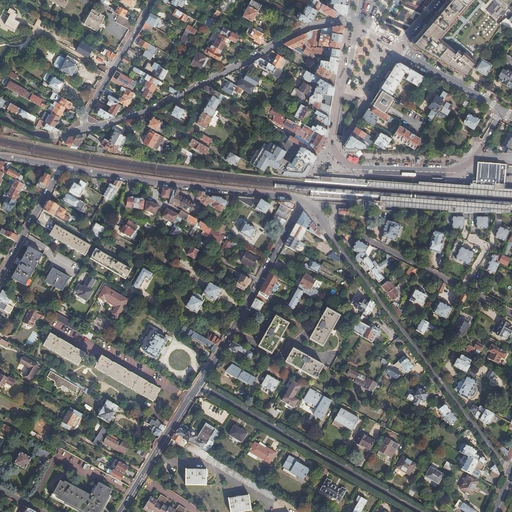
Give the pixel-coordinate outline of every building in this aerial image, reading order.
[(132,8),(136,1),(133,0),(119,0),(119,1),(132,8)] [(224,0),(220,9),(226,12),(230,4),(232,5),(234,0),(224,0)] [(262,5),(252,0),(251,0),(243,16),(252,22),(262,5)] [(298,0),(299,0),(305,4),(307,5),(314,9),(318,11),(319,12),(320,9),(321,8),(324,10),(323,11),(334,18),(336,17),(340,13),(331,8),(326,6),(315,0),(298,0)] [(436,19),(452,0),(444,0),(436,11),(431,16),(434,18),(436,19)] [(495,22),(496,21),(460,0),(452,0),(436,19),(477,44),(495,22)] [(460,0),(496,21),(497,19),(496,18),(499,14),(500,15),(501,15),(502,15),(507,10),(506,9),(509,6),(507,4),(510,0),(460,0)] [(340,13),(344,16),(346,15),(347,11),(348,5),(337,3),(337,4),(336,4),(335,4),(327,3),(326,6),(331,8),(340,13)] [(105,8),(119,16),(124,18),(128,11),(118,6),(116,10),(107,5),(105,8)] [(299,12),(296,18),(306,23),(312,22),(317,12),(306,6),(303,12),(305,13),(305,14),(303,13),(302,14),(299,12)] [(188,16),(176,9),(173,14),(185,21),(188,16)] [(91,13),(88,11),(82,23),(98,32),(104,20),(104,19),(105,17),(92,10),(91,13)] [(158,17),(151,13),(145,22),(150,24),(153,26),(158,17)] [(115,23),(129,30),(133,23),(124,18),(119,16),(115,23)] [(413,46),(416,47),(418,43),(417,42),(436,19),(434,18),(431,16),(415,36),(412,40),(413,40),(415,42),(413,46)] [(215,26),(218,21),(216,20),(212,18),(207,27),(211,29),(213,25),(215,26)] [(416,47),(456,71),(477,44),(436,19),(417,42),(418,43),(416,47)] [(485,48),(497,31),(500,26),(501,24),(496,21),(495,22),(477,44),(485,48)] [(191,33),(194,35),(198,28),(194,25),(192,28),(190,32),(191,33)] [(331,33),(343,35),(344,32),(344,28),(342,25),(332,27),(331,33)] [(258,31),(250,27),(246,34),(255,39),(254,41),(264,46),(267,44),(265,42),(264,41),(262,41),(260,39),(263,34),(261,33),(258,31)] [(329,46),(330,40),(331,33),(332,27),(321,29),(321,33),(320,33),(319,45),(329,46)] [(286,46),(296,51),(306,57),(309,52),(311,47),(315,48),(318,30),(311,31),(309,32),(312,36),(311,40),(310,45),(304,35),(295,39),(284,44),(286,46)] [(231,41),(235,43),(239,37),(228,31),(226,33),(222,31),(220,34),(231,41)] [(188,40),(189,37),(184,33),(179,41),(185,44),(188,40)] [(330,40),(342,42),(343,38),(343,35),(331,33),(330,40)] [(229,45),(231,41),(220,34),(217,38),(216,38),(215,40),(216,41),(213,45),(222,50),(226,44),(229,45)] [(137,42),(137,43),(147,49),(144,54),(150,58),(156,47),(155,47),(154,46),(141,39),(137,36),(135,40),(137,42)] [(195,44),(188,40),(185,44),(192,48),(195,44)] [(332,48),(341,50),(341,46),(342,42),(330,40),(329,46),(332,46),(332,48)] [(456,71),(466,76),(481,54),(485,48),(477,44),(456,71)] [(219,54),(222,50),(213,45),(212,45),(210,48),(208,47),(205,50),(208,52),(207,53),(219,60),(220,60),(221,60),(222,57),(222,56),(219,54)] [(103,48),(101,53),(114,60),(117,56),(103,48)] [(331,51),(331,56),(339,57),(340,54),(341,50),(332,48),(331,51)] [(311,59),(312,60),(313,55),(315,55),(315,53),(309,52),(306,57),(311,59)] [(200,69),(207,57),(201,53),(199,57),(197,55),(191,64),(200,69)] [(508,64),(511,57),(511,56),(506,53),(501,60),(508,64)] [(278,54),(272,65),(277,67),(278,68),(282,70),(287,60),(284,58),(278,54)] [(68,56),(66,60),(60,69),(60,70),(72,77),(80,63),(68,56)] [(321,59),(320,65),(337,74),(338,66),(339,57),(331,56),(330,59),(331,59),(331,61),(321,59)] [(60,69),(66,60),(60,57),(58,58),(55,63),(56,67),(60,69)] [(272,65),(260,58),(254,62),(260,65),(259,66),(273,74),(277,67),(272,65)] [(492,64),(482,58),(476,69),(486,75),(492,64)] [(417,86),(424,76),(400,62),(396,63),(391,71),(383,84),(380,89),(396,99),(397,97),(394,95),(392,95),(394,92),(393,91),(400,80),(402,77),(417,86)] [(162,79),(168,69),(156,63),(154,67),(158,70),(155,75),(162,79)] [(337,74),(320,65),(314,75),(335,86),(336,80),(337,74)] [(150,82),(153,77),(134,67),(133,69),(133,70),(134,71),(139,74),(141,74),(145,76),(144,79),(150,82)] [(511,72),(510,71),(511,69),(508,67),(507,69),(506,69),(505,71),(503,70),(500,75),(500,76),(499,78),(500,79),(500,80),(503,82),(511,87),(511,85),(511,72)] [(104,78),(106,74),(95,68),(93,72),(104,78)] [(334,90),(335,86),(314,75),(305,70),(302,75),(303,78),(307,80),(310,80),(312,80),(318,82),(319,83),(319,84),(318,84),(318,86),(316,88),(315,91),(314,91),(313,92),(323,93),(323,91),(326,91),(325,94),(333,95),(334,90)] [(123,75),(116,71),(111,80),(122,87),(131,91),(136,82),(132,79),(129,78),(123,75)] [(16,81),(18,76),(11,72),(9,77),(16,81)] [(46,81),(49,83),(48,85),(59,92),(65,83),(53,76),(49,74),(46,81)] [(267,82),(254,74),(248,84),(261,92),(267,82)] [(238,80),(229,75),(222,78),(232,84),(235,86),(238,80)] [(162,85),(163,83),(153,77),(150,82),(156,86),(158,84),(160,85),(162,85)] [(153,91),(156,86),(150,82),(144,79),(140,85),(144,86),(153,92),(153,91)] [(10,82),(7,88),(17,94),(24,98),(27,91),(10,82)] [(308,95),(311,91),(310,91),(312,87),(304,82),(299,90),(302,92),(308,95)] [(231,94),(234,89),(231,87),(232,85),(228,83),(224,90),(231,94)] [(93,95),(96,90),(86,85),(84,89),(88,92),(93,95)] [(149,99),(153,92),(144,86),(142,90),(145,92),(142,96),(149,99)] [(220,94),(207,86),(201,89),(212,95),(218,99),(220,100),(223,102),(225,97),(220,94)] [(132,97),(135,93),(131,91),(122,87),(121,89),(125,92),(124,93),(132,97)] [(405,105),(414,92),(407,87),(406,89),(407,90),(405,95),(404,94),(402,96),(403,97),(400,102),(405,105)] [(302,92),(299,90),(297,89),(292,96),(297,99),(302,92)] [(396,99),(380,89),(376,95),(371,103),(374,106),(387,114),(396,99)] [(447,94),(438,109),(435,113),(443,118),(446,117),(447,114),(447,115),(453,106),(447,102),(451,96),(450,95),(452,92),(449,91),(448,90),(447,94)] [(27,91),(24,98),(44,109),(46,106),(41,103),(43,100),(34,96),(32,95),(27,92),(27,91)] [(331,105),(333,95),(325,94),(323,93),(313,92),(311,91),(308,95),(308,96),(309,97),(308,102),(313,104),(312,108),(316,110),(329,117),(331,105)] [(434,115),(435,113),(438,109),(447,94),(445,92),(442,91),(438,97),(436,95),(429,107),(430,108),(426,115),(430,117),(428,120),(430,121),(434,115)] [(66,108),(69,110),(73,103),(53,93),(52,95),(56,97),(55,98),(59,100),(60,100),(61,101),(59,104),(66,108)] [(126,108),(132,97),(124,93),(120,101),(120,102),(124,104),(122,106),(126,108)] [(120,101),(111,95),(109,94),(107,98),(110,99),(118,104),(120,102),(120,101)] [(218,99),(212,95),(206,105),(215,110),(220,100),(218,99)] [(108,112),(115,116),(121,106),(118,104),(110,99),(107,104),(111,106),(108,112)] [(465,112),(470,103),(465,100),(460,109),(464,110),(465,112)] [(52,113),(60,118),(66,108),(59,104),(55,102),(53,105),(52,105),(51,106),(55,108),(53,111),(52,113)] [(17,114),(18,112),(20,108),(12,104),(11,103),(8,109),(17,114)] [(295,115),(294,116),(298,118),(298,119),(304,122),(312,110),(305,106),(304,106),(301,104),(299,109),(297,107),(293,114),(295,115)] [(185,110),(176,105),(170,114),(180,120),(185,110)] [(215,110),(206,105),(202,112),(212,118),(217,121),(219,118),(215,116),(218,111),(215,110)] [(394,118),(391,116),(387,114),(374,106),(372,109),(368,107),(367,110),(362,118),(368,122),(374,125),(377,119),(376,119),(378,116),(387,122),(388,120),(391,122),(394,118)] [(29,120),(32,115),(20,108),(18,112),(19,113),(19,114),(29,120)] [(107,119),(115,116),(108,112),(107,112),(102,109),(100,108),(98,110),(96,113),(107,119)] [(283,113),(277,110),(276,113),(277,113),(272,121),(277,123),(279,124),(281,121),(284,123),(284,124),(293,129),(296,124),(303,128),(303,129),(316,137),(315,139),(311,137),(309,136),(307,141),(309,142),(316,146),(321,149),(323,145),(325,142),(326,137),(311,128),(298,121),(290,117),(288,116),(283,113)] [(328,125),(329,117),(316,110),(314,113),(315,116),(316,116),(315,118),(328,125)] [(250,111),(247,115),(254,119),(256,116),(254,115),(255,114),(250,111)] [(54,127),(59,120),(51,115),(45,112),(41,120),(46,123),(54,127)] [(212,118),(202,112),(199,118),(200,119),(197,123),(199,124),(199,125),(206,129),(212,118)] [(474,128),(477,129),(481,123),(478,121),(479,119),(474,116),(468,113),(463,122),(473,129),(474,128)] [(162,123),(163,122),(153,116),(148,126),(152,128),(157,132),(161,125),(162,126),(163,126),(163,124),(163,123),(162,123)] [(32,126),(36,128),(41,120),(37,118),(33,124),(32,126)] [(56,131),(60,130),(54,127),(46,123),(41,120),(36,128),(39,129),(41,126),(52,132),(56,131)] [(284,123),(281,121),(279,124),(286,128),(294,133),(297,130),(309,136),(311,137),(315,139),(316,137),(303,129),(303,128),(296,124),(293,129),(284,124),(284,123)] [(272,129),(273,130),(275,127),(266,122),(264,125),(268,127),(272,129)] [(327,133),(327,129),(320,125),(319,125),(314,123),(314,122),(311,128),(326,137),(327,133)] [(275,127),(284,132),(286,128),(279,124),(277,123),(275,127)] [(125,129),(118,125),(110,128),(115,130),(122,134),(125,129)] [(412,148),(414,149),(415,148),(420,138),(400,125),(397,130),(393,136),(407,145),(412,148)] [(190,126),(187,132),(192,135),(195,129),(190,126)] [(266,139),(272,129),(268,127),(262,137),(266,139)] [(273,130),(288,139),(290,135),(284,132),(275,127),(273,130)] [(366,133),(356,127),(354,130),(351,135),(357,138),(359,136),(363,138),(366,133)] [(120,147),(126,137),(122,134),(115,130),(109,141),(120,147)] [(157,133),(151,130),(144,143),(157,150),(164,137),(157,133)] [(305,140),(307,141),(309,136),(297,130),(294,133),(305,140)] [(384,150),(393,150),(393,145),(389,142),(391,139),(391,138),(380,132),(374,142),(384,150)] [(87,137),(99,144),(100,141),(98,139),(89,134),(87,137)] [(78,135),(70,137),(66,144),(71,147),(78,135)] [(71,147),(70,148),(77,149),(84,137),(80,135),(78,135),(71,147)] [(200,140),(209,145),(211,140),(203,135),(200,140)] [(309,151),(317,155),(319,152),(321,149),(316,146),(309,142),(308,143),(310,144),(309,146),(304,143),(304,142),(297,138),(297,139),(290,135),(288,139),(293,141),(299,145),(304,148),(310,151),(309,151)] [(358,149),(366,149),(369,145),(368,143),(366,142),(362,140),(362,141),(357,138),(351,135),(347,140),(344,146),(347,149),(358,149)] [(420,138),(415,148),(418,149),(420,149),(423,144),(422,143),(425,139),(422,137),(420,138)] [(122,148),(120,147),(109,141),(105,139),(102,145),(106,148),(111,151),(115,152),(117,149),(120,151),(122,148)] [(208,148),(209,148),(193,139),(190,145),(202,152),(203,152),(205,153),(208,148)] [(295,156),(311,166),(315,160),(317,155),(309,151),(310,151),(304,148),(299,145),(293,141),(290,147),(297,152),(297,153),(281,144),(280,146),(282,147),(281,148),(286,151),(295,156)] [(299,175),(305,176),(311,166),(295,156),(291,162),(283,158),(283,157),(286,151),(281,148),(271,142),(266,149),(261,146),(258,150),(257,149),(249,162),(263,171),(267,166),(270,167),(278,168),(278,170),(279,171),(277,173),(282,173),(283,172),(284,172),(284,174),(286,174),(289,172),(291,173),(290,174),(294,175),(295,173),(299,175)] [(447,142),(442,150),(447,150),(451,144),(447,142)] [(184,162),(188,164),(193,156),(193,153),(184,149),(181,147),(179,151),(188,156),(184,162)] [(236,166),(241,158),(240,158),(227,150),(225,153),(228,155),(225,159),(236,166)] [(506,164),(477,162),(476,173),(476,183),(470,183),(470,185),(419,181),(419,183),(487,189),(511,190),(511,188),(504,188),(505,184),(506,164)] [(21,181),(20,182),(22,184),(25,179),(23,178),(23,177),(15,172),(15,171),(11,168),(10,169),(9,169),(7,173),(21,181)] [(37,184),(44,188),(51,176),(45,173),(43,177),(41,176),(39,181),(37,184)] [(25,185),(38,192),(39,189),(27,182),(28,181),(25,179),(22,184),(25,185)] [(21,191),(25,185),(22,184),(20,182),(15,180),(12,186),(21,191)] [(78,185),(74,183),(70,190),(70,191),(69,192),(77,197),(78,195),(80,196),(85,189),(84,189),(87,184),(81,180),(78,185)] [(103,196),(105,197),(109,200),(117,186),(119,187),(123,182),(113,181),(105,180),(104,182),(109,185),(103,196)] [(16,201),(21,191),(12,186),(9,192),(6,191),(4,195),(16,201)] [(170,189),(163,188),(161,198),(171,199),(174,190),(170,189)] [(174,190),(171,199),(169,205),(173,207),(175,204),(179,207),(183,200),(177,196),(179,191),(174,190)] [(86,204),(68,193),(63,201),(81,212),(86,204)] [(206,194),(199,193),(198,198),(202,201),(201,203),(206,206),(209,201),(215,205),(213,207),(221,211),(223,209),(225,210),(226,208),(225,208),(210,199),(205,196),(206,194)] [(10,211),(16,201),(4,195),(2,199),(3,200),(6,202),(3,207),(10,211)] [(210,199),(225,208),(228,203),(219,198),(211,196),(210,199)] [(232,197),(238,200),(251,208),(253,205),(254,200),(248,199),(241,198),(232,197)] [(129,204),(129,207),(142,209),(144,200),(142,200),(136,199),(130,198),(129,204)] [(179,207),(178,210),(182,212),(190,216),(190,217),(192,213),(190,212),(194,205),(184,199),(183,200),(179,207)] [(262,200),(254,200),(253,205),(251,208),(262,214),(263,213),(266,214),(270,205),(262,200)] [(49,201),(44,211),(55,217),(56,215),(68,221),(70,218),(64,215),(66,211),(49,201)] [(380,202),(367,201),(366,206),(366,212),(382,213),(383,206),(379,205),(380,202)] [(155,216),(160,207),(151,203),(146,202),(144,212),(148,212),(155,216)] [(273,220),(283,226),(289,215),(293,209),(295,205),(290,202),(280,202),(279,203),(281,204),(273,220)] [(179,217),(180,216),(168,209),(163,217),(175,224),(179,217)] [(308,232),(326,242),(326,241),(316,228),(304,212),(303,211),(300,217),(296,224),(301,227),(304,229),(305,230),(306,230),(308,232)] [(180,216),(179,217),(187,222),(190,216),(182,212),(180,216)] [(476,215),(469,214),(469,220),(475,221),(475,228),(487,229),(487,218),(476,217),(476,215)] [(190,217),(190,216),(187,222),(196,227),(192,233),(192,234),(194,235),(198,228),(199,225),(202,227),(201,230),(204,231),(202,235),(207,237),(207,236),(211,229),(207,226),(190,217)] [(464,216),(449,216),(448,230),(464,230),(464,216)] [(19,227),(20,223),(12,218),(10,222),(19,227)] [(122,234),(132,240),(136,233),(139,229),(136,227),(133,225),(134,223),(130,221),(127,226),(128,227),(127,228),(126,227),(122,234)] [(388,239),(391,239),(396,241),(397,237),(398,237),(401,225),(386,221),(383,233),(381,241),(387,244),(388,239)] [(106,229),(113,233),(115,226),(109,223),(105,229),(106,229)] [(250,239),(256,229),(245,223),(239,233),(250,239)] [(95,237),(94,239),(98,241),(98,239),(104,228),(96,224),(91,233),(98,237),(97,238),(95,237)] [(289,236),(300,242),(306,230),(305,230),(304,229),(301,227),(296,224),(289,236)] [(63,230),(55,225),(54,228),(50,235),(85,255),(90,246),(83,241),(84,240),(80,238),(80,239),(67,232),(68,231),(64,228),(63,230)] [(173,229),(170,234),(176,238),(180,232),(173,228),(173,229)] [(508,232),(497,228),(492,238),(503,243),(508,232)] [(1,233),(15,241),(16,239),(17,237),(15,236),(16,234),(11,231),(10,233),(3,229),(1,233)] [(211,229),(207,236),(215,241),(219,242),(223,235),(221,234),(218,232),(211,229)] [(433,230),(428,251),(440,254),(445,233),(433,230)] [(289,236),(284,245),(295,251),(300,242),(289,236)] [(457,238),(451,252),(456,255),(454,260),(467,266),(472,255),(462,249),(465,242),(457,238)] [(227,240),(223,247),(228,250),(231,246),(232,243),(227,240)] [(359,264),(361,260),(364,255),(368,247),(369,247),(358,241),(357,241),(352,249),(352,250),(357,253),(354,258),(359,264)] [(507,243),(503,254),(507,255),(511,245),(507,243)] [(199,250),(192,246),(187,255),(194,259),(199,250)] [(372,249),(369,247),(368,247),(364,255),(366,257),(367,257),(367,258),(372,249)] [(43,256),(30,248),(22,262),(21,261),(19,266),(20,266),(12,279),(25,286),(43,256)] [(104,254),(96,249),(91,259),(126,280),(132,270),(124,265),(125,264),(121,262),(120,263),(107,256),(108,254),(105,252),(104,254)] [(246,253),(241,262),(252,268),(257,258),(246,253)] [(498,265),(498,264),(500,262),(502,258),(493,254),(490,261),(498,265)] [(364,255),(361,260),(370,271),(377,266),(374,262),(372,263),(367,258),(367,257),(366,257),(364,255)] [(328,272),(329,270),(313,261),(306,257),(303,263),(305,264),(303,269),(308,271),(309,269),(317,273),(320,269),(326,272),(326,271),(328,272)] [(509,260),(502,257),(502,258),(500,262),(506,265),(509,260)] [(194,264),(182,258),(180,261),(192,268),(194,264)] [(377,266),(370,271),(378,283),(384,279),(378,272),(381,270),(379,268),(380,267),(381,268),(389,263),(387,259),(377,266)] [(498,265),(490,261),(486,270),(494,274),(498,265)] [(70,278),(53,268),(45,282),(62,292),(70,278)] [(154,274),(143,268),(133,287),(139,290),(146,278),(150,280),(154,274)] [(246,288),(251,279),(240,273),(238,277),(240,278),(237,283),(238,283),(236,286),(244,290),(245,288),(246,288)] [(305,274),(297,289),(304,292),(314,298),(316,295),(309,291),(315,280),(305,274)] [(269,296),(278,281),(278,280),(269,275),(260,291),(269,296)] [(81,287),(76,284),(70,294),(86,302),(92,290),(90,289),(95,280),(87,276),(81,287)] [(198,294),(205,298),(214,303),(222,289),(210,282),(204,293),(200,291),(198,294)] [(441,282),(437,291),(441,293),(446,284),(441,282)] [(381,287),(387,294),(390,292),(392,290),(393,289),(394,289),(390,284),(387,283),(386,283),(381,287)] [(130,300),(106,286),(99,298),(105,301),(106,299),(117,306),(112,315),(119,319),(130,300)] [(297,289),(287,306),(294,310),(304,292),(297,289)] [(390,292),(387,294),(392,301),(397,297),(398,294),(394,289),(393,289),(392,290),(390,292)] [(427,296),(416,290),(411,300),(415,302),(416,300),(423,304),(427,296)] [(0,308),(4,311),(11,300),(8,298),(10,295),(2,291),(0,295),(0,308)] [(267,299),(269,296),(260,291),(258,293),(267,299)] [(198,294),(195,292),(186,308),(197,314),(205,298),(198,294)] [(258,293),(251,307),(259,312),(262,308),(267,299),(258,293)] [(463,304),(468,296),(463,293),(459,302),(463,304)] [(363,312),(368,304),(365,303),(366,302),(361,299),(360,299),(358,298),(354,306),(363,312)] [(367,319),(374,305),(370,300),(368,304),(363,312),(361,316),(357,315),(354,320),(357,322),(352,331),(371,342),(377,332),(359,322),(360,321),(361,321),(363,317),(367,319)] [(394,302),(390,305),(399,317),(402,314),(398,309),(397,310),(394,305),(401,308),(402,306),(400,305),(395,303),(394,302)] [(440,303),(435,313),(446,319),(452,309),(440,303)] [(45,315),(30,308),(23,323),(30,326),(31,322),(35,324),(37,319),(39,318),(43,320),(45,315)] [(56,314),(52,319),(78,333),(82,327),(56,312),(56,314)] [(337,321),(324,313),(307,343),(320,350),(337,321)] [(287,323),(275,316),(257,346),(270,353),(287,323)] [(461,316),(459,320),(469,325),(471,322),(461,316)] [(437,328),(422,320),(416,331),(424,335),(428,327),(436,331),(437,328)] [(459,320),(453,332),(463,337),(469,325),(459,320)] [(495,325),(492,331),(502,336),(507,339),(509,334),(510,334),(511,329),(511,328),(507,326),(508,324),(503,322),(500,328),(495,325)] [(206,339),(184,326),(181,330),(182,331),(198,341),(199,341),(200,339),(206,342),(205,344),(209,346),(208,348),(214,351),(217,346),(206,339)] [(94,334),(85,329),(82,335),(90,340),(94,334)] [(32,331),(26,344),(32,347),(38,334),(32,331)] [(168,341),(155,333),(151,340),(152,340),(149,346),(148,346),(144,352),(157,360),(161,354),(160,353),(163,347),(164,347),(168,341)] [(85,354),(51,334),(44,346),(78,366),(85,354)] [(209,335),(206,339),(217,346),(220,341),(219,340),(217,338),(216,339),(216,338),(213,336),(213,337),(209,335)] [(232,342),(228,348),(237,354),(241,347),(232,342)] [(506,352),(491,344),(488,350),(491,352),(488,357),(497,363),(500,357),(503,358),(506,352)] [(477,357),(480,351),(473,348),(469,345),(466,351),(477,357)] [(425,352),(428,355),(436,351),(434,347),(425,352)] [(5,349),(0,357),(0,359),(8,365),(14,354),(5,349)] [(323,366),(293,349),(286,362),(316,379),(323,366)] [(160,389),(101,355),(96,363),(95,362),(94,364),(95,364),(94,367),(153,401),(160,389)] [(458,359),(457,358),(452,366),(466,373),(470,365),(468,364),(469,363),(470,364),(472,361),(460,355),(458,359)] [(21,356),(17,364),(26,368),(22,378),(29,381),(37,364),(21,356)] [(404,356),(393,365),(407,372),(414,367),(406,358),(404,356)] [(231,364),(226,371),(237,378),(246,383),(247,383),(251,385),(255,378),(251,375),(231,364)] [(389,366),(386,373),(389,375),(388,376),(388,378),(391,379),(392,379),(393,377),(396,379),(397,378),(399,379),(401,375),(399,374),(400,372),(389,366)] [(80,385),(51,368),(50,371),(49,370),(47,374),(48,374),(46,376),(54,381),(55,384),(56,387),(58,389),(62,387),(63,386),(71,391),(70,392),(72,393),(72,392),(75,394),(77,391),(76,390),(80,385)] [(372,393),(377,384),(367,378),(365,380),(364,380),(363,381),(356,378),(358,374),(349,369),(346,375),(355,379),(354,382),(363,388),(372,393)] [(486,377),(492,379),(495,372),(489,370),(486,377)] [(476,374),(470,371),(466,379),(457,394),(460,397),(462,396),(467,399),(469,396),(471,397),(474,396),(478,390),(477,387),(475,386),(477,382),(473,380),(476,374)] [(267,373),(260,384),(273,392),(280,381),(267,373)] [(457,394),(466,379),(463,378),(461,381),(460,382),(458,386),(454,389),(457,394)] [(300,386),(291,381),(279,402),(293,410),(298,401),(293,398),(300,386)] [(428,394),(417,388),(413,396),(408,394),(405,399),(413,403),(413,404),(417,406),(420,400),(423,402),(428,394)] [(310,389),(303,400),(309,403),(309,402),(318,407),(313,415),(320,419),(330,401),(310,389)] [(115,412),(118,407),(107,401),(104,406),(104,405),(98,416),(109,423),(116,412),(115,412)] [(444,417),(451,412),(444,404),(438,409),(444,417)] [(474,416),(479,408),(473,405),(470,410),(474,416)] [(491,423),(495,415),(480,406),(479,408),(474,416),(477,419),(482,410),(484,411),(480,418),(489,424),(490,422),(491,423)] [(61,425),(66,427),(75,411),(69,407),(68,409),(70,409),(69,411),(68,411),(66,411),(62,420),(62,422),(63,422),(61,425)] [(358,419),(341,409),(334,421),(352,431),(358,419)] [(138,410),(132,415),(138,419),(144,414),(138,410)] [(75,411),(66,427),(70,430),(73,431),(74,429),(75,429),(82,418),(81,418),(82,416),(83,417),(84,416),(75,411)] [(457,420),(451,412),(444,417),(450,425),(457,420)] [(147,424),(162,432),(166,427),(161,425),(162,424),(158,420),(149,414),(148,416),(145,414),(141,420),(147,424)] [(15,426),(17,423),(6,417),(4,420),(15,426)] [(9,434),(12,428),(2,422),(0,421),(0,427),(2,428),(1,429),(9,434)] [(153,434),(160,437),(162,432),(147,424),(146,427),(150,429),(149,430),(150,431),(152,432),(154,433),(153,434)] [(175,434),(208,454),(221,432),(206,424),(198,437),(180,426),(175,434)] [(234,426),(229,435),(242,442),(247,433),(234,426)] [(34,437),(36,434),(25,427),(23,430),(34,437)] [(93,443),(98,446),(107,431),(102,428),(93,443)] [(120,440),(109,434),(105,440),(108,442),(107,445),(111,447),(112,445),(116,447),(120,440)] [(278,495),(263,486),(235,470),(208,454),(175,434),(173,438),(180,442),(179,444),(186,448),(186,447),(244,482),(274,501),(278,495)] [(374,442),(361,434),(355,444),(361,447),(361,446),(369,450),(374,442)] [(386,439),(379,451),(391,458),(398,446),(386,439)] [(255,442),(249,452),(270,464),(276,453),(266,448),(266,449),(255,442)] [(492,471),(499,475),(499,474),(494,464),(491,468),(485,464),(487,460),(479,456),(475,454),(477,450),(466,444),(465,446),(463,445),(462,445),(459,449),(459,450),(460,451),(459,452),(461,453),(468,457),(485,466),(492,471)] [(504,446),(499,449),(504,455),(507,455),(509,451),(504,446)] [(50,454),(39,447),(36,454),(43,458),(41,463),(44,465),(50,454)] [(14,463),(25,469),(31,458),(20,452),(14,463)] [(297,461),(289,456),(281,469),(302,481),(309,470),(296,462),(297,461)] [(415,464),(403,457),(396,467),(409,475),(415,464)] [(471,475),(478,478),(480,474),(478,472),(479,470),(482,472),(485,466),(468,457),(462,467),(459,465),(458,467),(471,475)] [(124,474),(129,467),(116,459),(112,466),(124,474)] [(454,465),(447,461),(443,467),(450,471),(454,465)] [(436,467),(432,465),(431,467),(430,467),(425,476),(438,483),(443,474),(435,470),(436,467)] [(108,475),(120,481),(124,475),(114,470),(112,469),(108,475)] [(207,469),(187,469),(186,485),(207,485),(207,469)] [(496,477),(498,478),(499,475),(492,471),(490,474),(492,475),(491,476),(495,479),(496,477)] [(477,481),(467,476),(460,488),(470,494),(477,481)] [(333,481),(328,479),(322,489),(341,500),(347,489),(343,487),(341,489),(331,483),(333,481)] [(63,483),(60,481),(53,494),(57,496),(56,498),(83,511),(100,511),(112,490),(99,484),(93,494),(93,495),(91,494),(90,496),(65,482),(63,483)] [(155,499),(151,497),(144,509),(148,511),(182,511),(185,508),(178,504),(173,511),(172,511),(171,511),(172,509),(169,507),(168,508),(165,506),(163,508),(162,507),(167,499),(160,495),(155,503),(154,502),(155,499)] [(248,495),(228,498),(230,511),(240,511),(251,510),(248,495)] [(367,501),(358,496),(355,500),(358,502),(352,511),(365,511),(362,510),(367,501)] [(439,498),(435,504),(441,507),(444,501),(439,498)] [(475,511),(476,511),(459,500),(455,506),(464,511),(475,511)]
